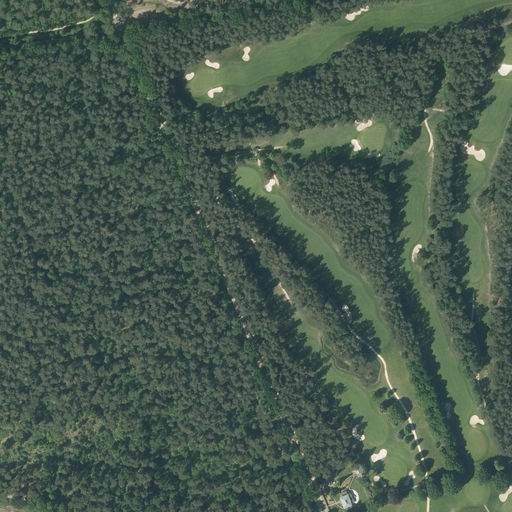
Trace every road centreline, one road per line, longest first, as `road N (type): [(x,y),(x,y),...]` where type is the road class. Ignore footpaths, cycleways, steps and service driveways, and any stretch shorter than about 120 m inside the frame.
road 1 (track): [(120,28),(295,447)]
road 2 (track): [(0,164),(147,511)]
road 3 (track): [(284,0),(124,26)]
road 4 (track): [(120,28),(0,50)]
